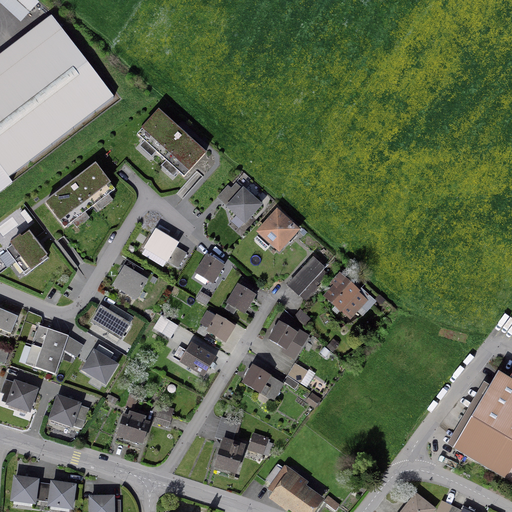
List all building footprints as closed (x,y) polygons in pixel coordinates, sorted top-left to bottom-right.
[(37,6),(29,0),(0,0),(0,5),(21,24),(37,6)] [(61,32),(0,78),(0,168),(8,179),(113,99),(61,32)] [(158,113),(137,136),(183,178),(204,155),(158,113)] [(71,185),(46,203),(64,227),(115,189),(97,165),(71,185)] [(241,189),(235,184),(230,190),(236,195),(241,189)] [(239,228),(244,223),(259,206),(243,191),(227,208),(236,216),(231,222),(239,228)] [(278,251),(296,231),(277,214),(259,233),(278,251)] [(145,249),(177,268),(185,255),(175,248),(176,246),(155,233),(145,249)] [(15,263),(25,276),(47,259),(41,250),(38,246),(35,243),(29,234),(6,251),(15,263)] [(211,283),(222,267),(207,258),(197,274),(211,283)] [(121,266),(110,286),(136,300),(147,281),(121,266)] [(288,287),(299,297),(311,283),(314,280),(303,270),(288,287)] [(332,284),(335,287),(325,298),(349,319),(368,298),(341,274),(332,284)] [(317,288),(311,283),(299,297),(305,301),(317,288)] [(253,297),(238,288),(225,310),(233,315),(237,309),(243,313),(253,297)] [(210,300),(200,294),(196,300),(206,306),(210,300)] [(128,324),(98,306),(89,322),(119,340),(128,324)] [(0,328),(8,332),(15,314),(0,307),(0,328)] [(310,320),(299,311),(293,317),(304,327),(310,320)] [(201,324),(210,329),(208,332),(224,342),(232,328),(216,318),(216,319),(207,314),(201,324)] [(271,332),(273,334),(269,341),(284,350),(283,352),(294,358),(307,338),(296,331),(295,333),(279,324),(277,328),(274,326),(271,332)] [(61,349),(66,336),(37,326),(30,346),(23,365),(52,375),(57,362),(59,356),(61,350),(61,349)] [(80,345),(66,336),(61,349),(75,357),(82,346),(80,345)] [(203,376),(214,359),(191,345),(186,353),(189,355),(184,364),(203,376)] [(117,364),(93,350),(81,370),(106,384),(117,364)] [(307,373),(295,364),(287,376),(299,385),(307,373)] [(248,375),(243,384),(273,402),(283,386),(253,367),(251,372),(248,370),(246,373),(248,375)] [(498,373),(452,449),(511,484),(511,374),(509,380),(498,373)] [(298,385),(286,377),(282,383),(294,391),(298,385)] [(26,387),(15,384),(7,405),(29,412),(36,391),(26,387)] [(136,398),(129,396),(125,409),(132,411),(136,398)] [(314,408),(318,402),(310,396),(306,402),(314,408)] [(68,402),(57,398),(50,420),(71,427),(79,406),(68,402)] [(154,423),(168,428),(171,418),(157,414),(154,423)] [(117,436),(129,440),(142,444),(148,425),(141,423),(142,421),(142,419),(136,418),(132,416),(130,416),(129,419),(123,417),(117,436)] [(237,424),(222,419),(216,436),(232,441),(237,424)] [(253,435),(248,451),(267,457),(271,445),(266,443),(267,440),(253,435)] [(235,473),(243,449),(244,447),(223,441),(215,467),(235,473)] [(285,468),(268,490),(298,511),(311,511),(318,503),(302,491),(307,484),(285,468)] [(11,501),(34,504),(37,482),(25,480),(14,479),(11,501)] [(71,509),(74,487),(63,485),(52,484),(48,506),(71,509)] [(323,502),(335,510),(339,505),(327,496),(323,502)] [(431,511),(433,510),(415,497),(403,511),(431,511)] [(112,511),(112,499),(103,499),(90,499),(90,508),(89,508),(88,511),(112,511)] [(437,511),(448,511),(451,507),(442,502),(437,511)]
